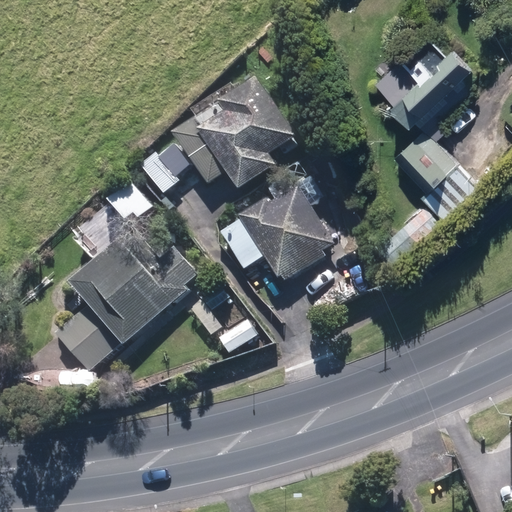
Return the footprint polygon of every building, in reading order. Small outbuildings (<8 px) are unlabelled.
[(487,70),(453,39),(447,47),(431,32),(408,56),(424,71),(418,77),(400,60),(381,80),(397,95),(392,101),(416,123),(421,117),(426,121),(409,139),(456,183),(485,151),(445,114),(487,70)] [(302,140),(264,65),(262,62),(193,102),(198,109),(173,123),(217,182),(235,170),(244,186),(216,201),(249,262),(269,252),(292,275),(347,227),(311,158),(298,164),(289,146),(302,140)] [(155,157),(139,171),(164,198),(179,184),(155,157)] [(183,283),(131,224),(74,273),(96,298),(61,328),(91,362),(183,283)] [(231,302),(219,288),(189,313),(210,338),(221,328),(213,318),(231,302)] [(259,336),(247,320),(216,342),(229,358),(259,336)]
